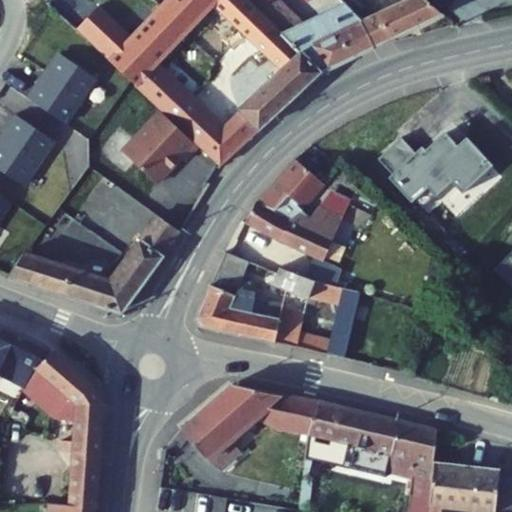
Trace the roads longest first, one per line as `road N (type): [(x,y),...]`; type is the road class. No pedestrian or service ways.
road 1 (tertiary): [(511,43),(383,76),(281,141),(209,231),(150,362)]
road 2 (tertiary): [(511,427),(232,360),(150,362)]
road 3 (tertiary): [(150,362),(0,298)]
road 4 (tertiary): [(150,362),(123,511)]
